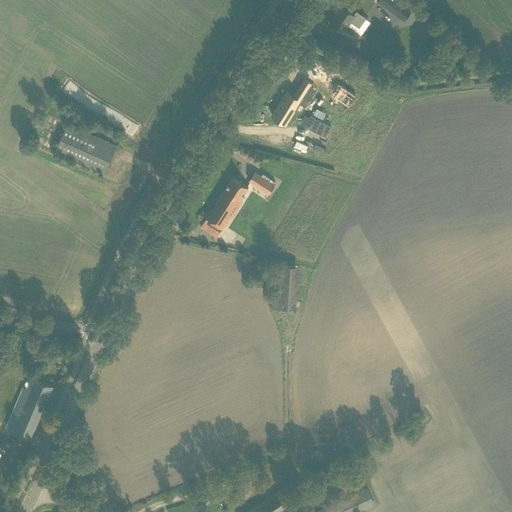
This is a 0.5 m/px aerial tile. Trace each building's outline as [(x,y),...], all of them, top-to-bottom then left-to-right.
[(407,0),(377,0),(377,1),(404,20),(415,5),(407,0)] [(364,17),(356,12),(354,15),(343,7),(339,13),(338,12),(330,23),(342,32),(343,31),(348,35),(354,28),(347,24),(350,20),(358,26),(364,17)] [(421,42),(415,50),(421,54),(427,47),(421,42)] [(287,87),(273,110),(286,119),(303,92),(310,97),(317,84),(310,80),(311,79),(305,74),(294,91),(287,87)] [(339,79),(331,91),(349,102),(356,90),(339,79)] [(53,151),(104,174),(116,145),(66,123),(53,151)] [(254,172),(249,180),(269,193),(274,185),(254,172)] [(201,226),(209,231),(217,236),(235,208),(236,209),(242,201),(240,199),(248,187),(241,182),(232,176),(201,226)] [(243,265),(245,277),(264,274),(262,263),(259,263),(259,261),(257,262),(257,263),(243,265)] [(270,308),(296,309),(299,266),(273,264),(270,308)] [(26,362),(35,366),(42,347),(33,343),(26,362)] [(6,427),(31,437),(53,385),(35,378),(30,389),(23,386),(6,427)] [(0,441),(0,457),(12,445),(4,437),(0,441)] [(316,474),(324,497),(343,489),(335,467),(316,474)] [(69,485),(76,489),(82,477),(75,473),(69,485)] [(367,487),(313,511),(358,511),(375,504),(367,487)] [(247,511),(292,511),(278,491),(247,511)]
